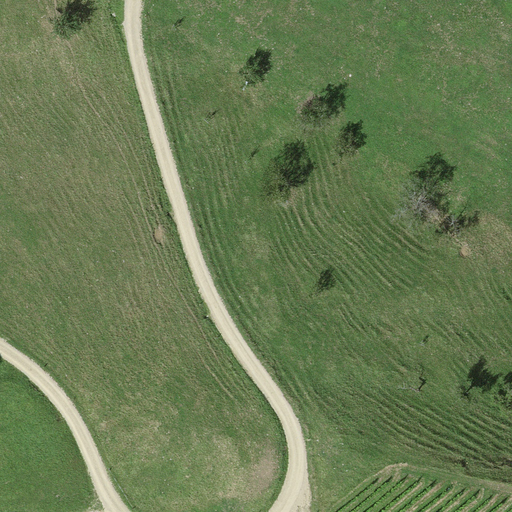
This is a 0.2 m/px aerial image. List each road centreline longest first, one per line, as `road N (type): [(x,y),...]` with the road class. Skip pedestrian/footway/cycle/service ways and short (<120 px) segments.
road 1 (track): [(279,511),(294,489),(288,423),(194,274),(128,46),(130,0)]
road 2 (track): [(0,349),(62,403),(111,511)]
